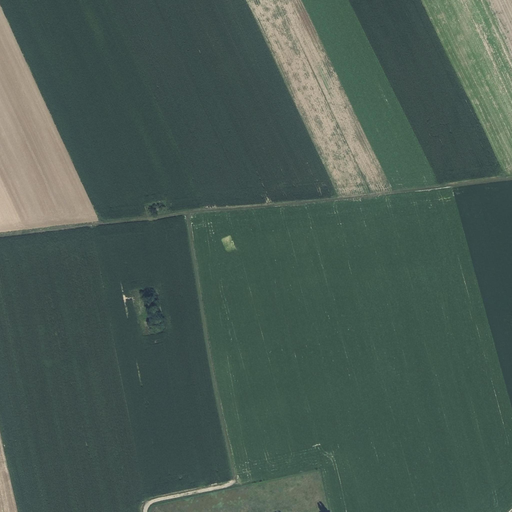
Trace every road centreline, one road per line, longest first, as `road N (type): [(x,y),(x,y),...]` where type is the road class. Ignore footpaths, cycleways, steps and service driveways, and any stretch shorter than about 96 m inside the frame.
road 1 (track): [(0,235),(511,177)]
road 2 (track): [(146,511),(154,501),(236,482),(186,213)]
